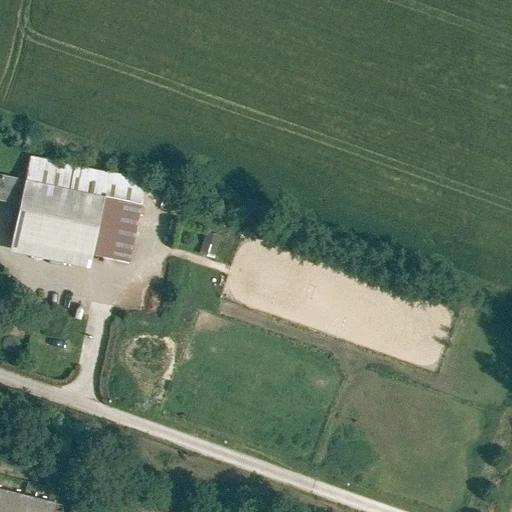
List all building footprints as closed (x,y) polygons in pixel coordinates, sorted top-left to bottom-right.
[(24,156),(19,179),(133,205),(138,181),(24,156)] [(0,174),(0,199),(13,203),(19,179),(0,174)] [(133,205),(19,179),(13,203),(3,251),(81,268),(85,252),(127,261),(139,206),(133,205)] [(220,236),(204,231),(196,252),(212,258),(220,236)] [(57,511),(60,504),(0,488),(0,511),(57,511)]
